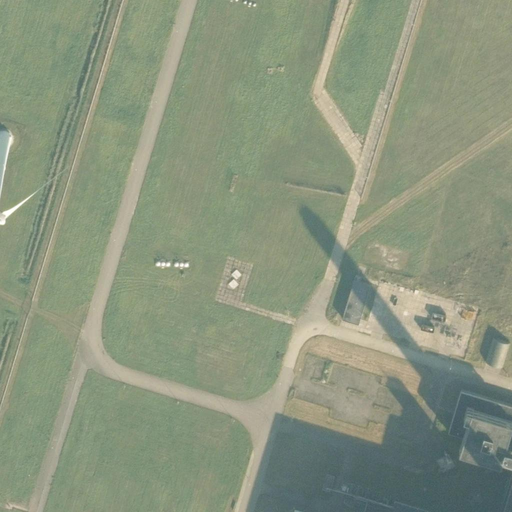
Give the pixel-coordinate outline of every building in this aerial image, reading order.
[(429,254),(421,284),(454,293),(454,292),(446,290),(448,280),(456,283),(461,266),(432,258),(433,255),(429,254)] [(361,277),(355,275),(341,318),(358,323),(370,284),(360,280),(361,277)] [(378,291),(386,294),(390,283),(382,280),(378,291)] [(377,322),(384,300),(379,298),(371,320),(377,322)] [(413,301),(411,314),(430,316),(432,304),(413,301)] [(437,307),(433,319),(451,325),(453,317),(454,317),(455,313),(437,307)] [(405,339),(428,346),(431,334),(409,327),(405,339)] [(467,354),(472,332),(468,331),(463,353),(467,354)] [(485,361),(502,366),(509,342),(492,337),(485,361)] [(331,378),(341,382),(343,375),(333,371),(331,378)] [(511,462),(497,511),(500,511),(511,511),(511,404),(460,388),(448,430),(464,435),(460,450),(500,462),(502,457),(511,460),(511,462)] [(401,408),(415,412),(419,397),(406,393),(401,408)] [(442,470),(454,464),(448,451),(436,458),(442,470)] [(431,511),(394,501),(390,511),(431,511)]
